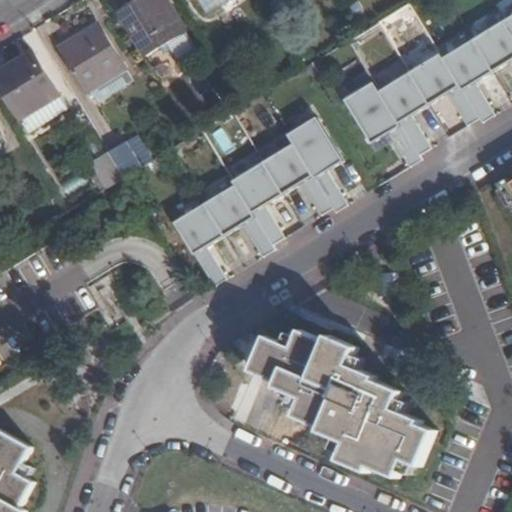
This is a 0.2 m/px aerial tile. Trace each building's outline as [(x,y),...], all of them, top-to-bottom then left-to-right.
[(150,52),(170,41),(180,58),(199,46),(171,0),(137,0),(123,8),(150,52)] [(206,0),(214,14),(237,0),(206,0)] [(511,30),(506,21),(477,39),(497,73),(511,63),(511,30)] [(62,48),(89,93),(127,69),(128,69),(101,24),(62,48)] [(497,73),(477,39),(445,58),(483,121),(485,124),(497,118),(477,86),(497,73)] [(67,111),(34,53),(15,64),(0,72),(0,84),(29,133),(67,111)] [(443,55),(413,73),(432,107),(450,96),(470,129),(483,121),(445,58),(443,55)] [(127,69),(89,93),(96,104),(134,81),(127,69)] [(432,107),(413,73),(381,92),(420,158),(433,152),(413,120),(432,107)] [(381,92),(376,84),(348,101),(373,145),(390,136),(410,170),(423,162),(420,158),(381,92)] [(319,119),(291,135),(295,140),(297,143),(336,209),(338,214),(350,206),(330,172),(346,162),(319,119)] [(120,147),(136,174),(146,168),(129,142),(120,147)] [(297,143),(266,161),(286,195),(303,184),(323,217),(336,209),(297,143)] [(123,182),(131,177),(136,174),(120,147),(107,154),(123,182)] [(105,193),(123,182),(107,154),(88,165),(105,193)] [(286,195),(266,161),(235,180),(238,185),(274,246),(286,240),(266,208),(286,195)] [(238,185),(208,203),(227,237),(244,226),(264,259),(277,251),(274,246),(238,185)] [(227,237),(208,203),(176,223),(216,289),(227,281),(207,250),(227,237)] [(394,414),(395,411),(397,405),(400,397),(374,387),(376,382),(350,371),(358,351),(330,340),(328,346),(302,336),(296,352),(269,342),(253,375),(280,385),(277,391),(304,402),(297,420),(321,430),(320,435),(330,439),(347,445),(342,457),(339,465),(365,475),(368,471),(396,481),(396,478),(402,467),(412,471),(417,472),(433,437),(418,432),(420,426),(409,420),(394,414)] [(0,511),(27,511),(29,510),(25,508),(40,482),(32,478),(22,472),(28,462),(35,449),(4,431),(0,437),(0,511)]
